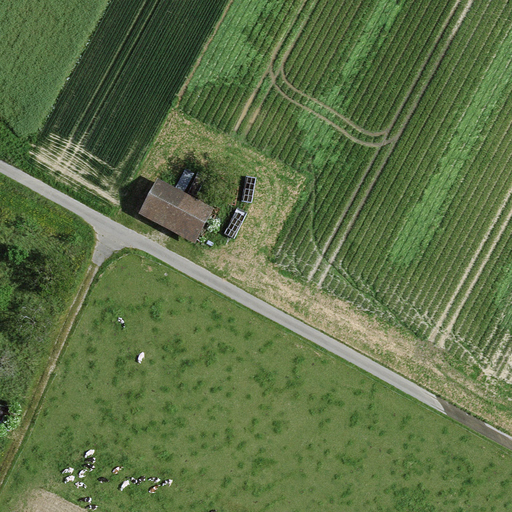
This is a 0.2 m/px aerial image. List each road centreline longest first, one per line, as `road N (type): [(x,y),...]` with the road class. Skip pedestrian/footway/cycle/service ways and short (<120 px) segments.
road 1 (residential): [(511,450),(0,169)]
road 2 (track): [(0,485),(115,233)]
